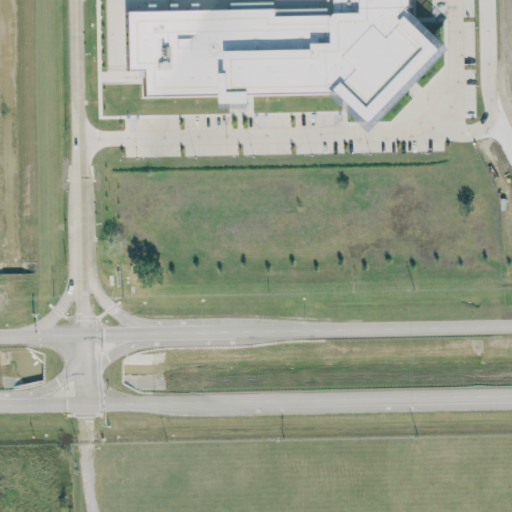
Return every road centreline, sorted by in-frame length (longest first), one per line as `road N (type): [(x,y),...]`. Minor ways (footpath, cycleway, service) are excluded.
road 1 (residential): [(85,402),(75,0)]
road 2 (primary): [(189,400),(511,393)]
road 3 (primary): [(511,324),(233,330)]
